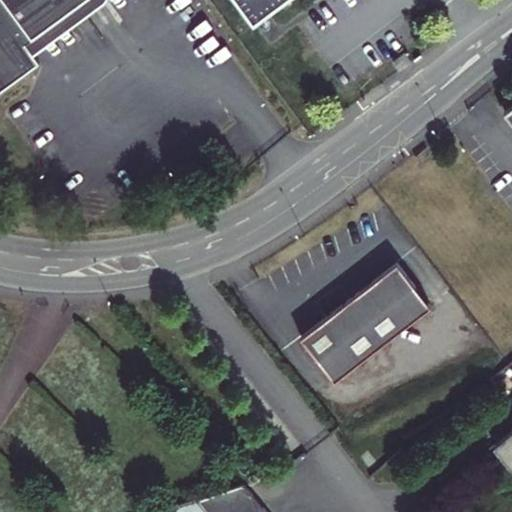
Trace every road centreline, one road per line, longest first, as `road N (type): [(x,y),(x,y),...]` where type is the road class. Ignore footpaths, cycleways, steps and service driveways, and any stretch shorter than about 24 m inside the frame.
road 1 (tertiary): [(0,277),(106,285),(227,254),(394,142),(511,39)]
road 2 (tertiary): [(511,21),(220,222),(104,251),(0,242)]
road 3 (unknown): [(284,185),(231,82),(218,74),(191,79),(124,146),(101,157),(43,73)]
road 4 (unknown): [(394,511),(511,411)]
